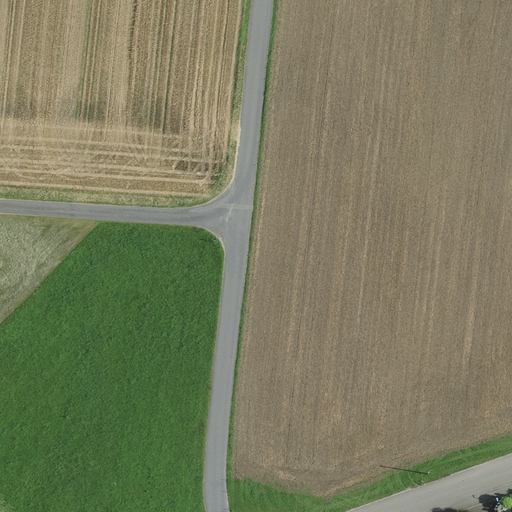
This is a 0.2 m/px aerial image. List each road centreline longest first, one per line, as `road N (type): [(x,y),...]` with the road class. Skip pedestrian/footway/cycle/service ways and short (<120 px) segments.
road 1 (unclassified): [(217,511),(237,218)]
road 2 (residential): [(0,204),(237,218)]
road 3 (unclassified): [(237,218),(260,0)]
road 4 (residential): [(384,511),(511,466)]
